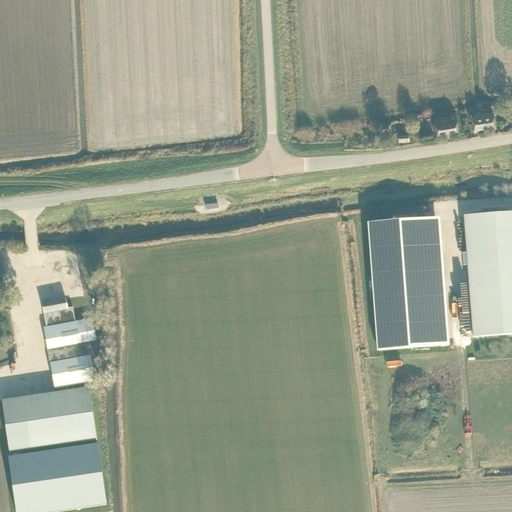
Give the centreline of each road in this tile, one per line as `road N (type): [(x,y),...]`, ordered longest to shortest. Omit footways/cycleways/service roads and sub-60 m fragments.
road 1 (tertiary): [(0,205),(275,170)]
road 2 (tertiary): [(275,170),(511,138)]
road 3 (unknown): [(25,202),(40,348),(33,368),(0,376)]
road 4 (tertiary): [(275,170),(264,0)]
